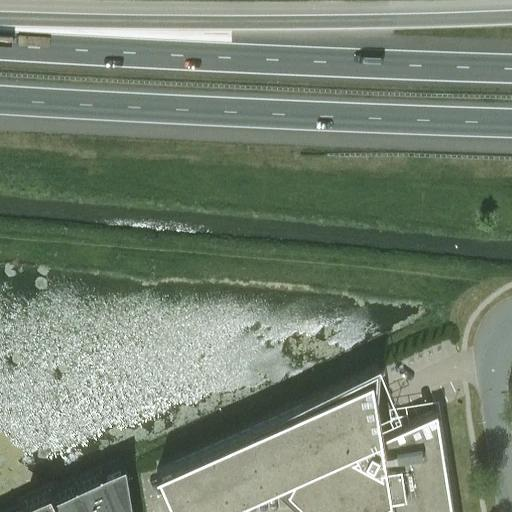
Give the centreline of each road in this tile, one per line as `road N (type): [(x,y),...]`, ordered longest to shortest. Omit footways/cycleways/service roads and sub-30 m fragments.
road 1 (motorway): [(511,69),(0,45)]
road 2 (motorway): [(0,101),(511,123)]
road 3 (motorway): [(511,16),(0,32)]
road 4 (unclassified): [(511,511),(491,380),(494,353),(511,326)]
